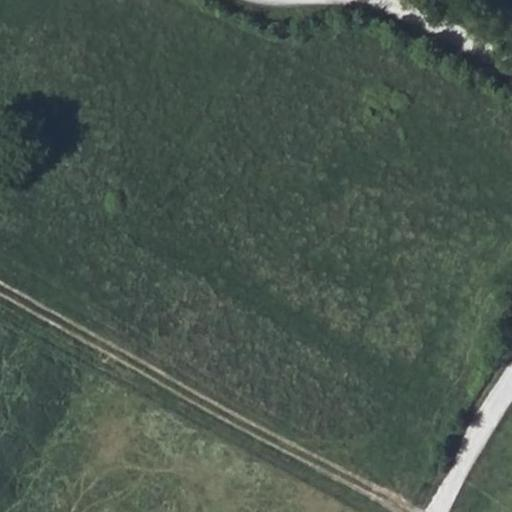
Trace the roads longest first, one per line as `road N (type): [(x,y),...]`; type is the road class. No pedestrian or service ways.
road 1 (track): [(419,511),(511,375)]
road 2 (track): [(381,0),(511,62)]
